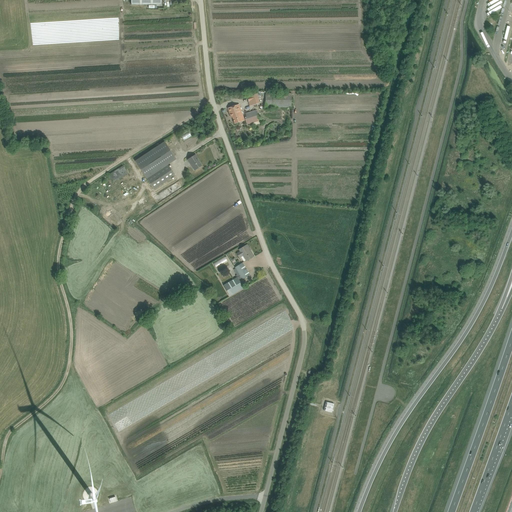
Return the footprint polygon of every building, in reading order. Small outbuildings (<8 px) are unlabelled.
[(249,106),(259,103),(256,91),(246,94),(249,106)] [(265,107),(291,107),(291,93),(265,93),(265,107)] [(232,106),(228,108),(231,118),(232,117),(235,124),(239,122),(242,121),(242,120),(240,115),(242,114),(239,104),(232,106)] [(246,125),(259,121),(256,110),(245,113),(246,117),(244,118),(246,125)] [(176,159),(165,142),(135,161),(154,189),(171,178),(175,175),(168,165),(176,159)] [(195,171),(202,166),(197,159),(198,158),(195,155),(187,160),(195,171)] [(116,183),(130,173),(125,166),(111,176),(116,183)] [(129,208),(133,204),(127,199),(124,204),(129,208)] [(243,255),(246,261),(253,257),(248,249),(249,248),(247,245),(239,250),(240,251),(237,254),(239,258),(243,255)] [(218,269),(229,263),(227,258),(215,264),(218,269)] [(223,285),(230,296),(244,288),(240,281),(250,275),(242,263),(238,265),(235,268),(235,269),(234,270),(237,275),(236,276),(237,278),(223,285)] [(326,402),(324,411),(332,412),(334,404),(326,402)] [(96,495),(96,494),(95,494),(95,493),(95,492),(94,492),(94,491),(93,491),(92,491),(91,491),(91,490),(90,490),(90,491),(89,491),(88,491),(88,492),(87,492),(87,493),(86,493),(86,494),(86,495),(86,496),(86,497),(86,498),(87,498),(87,499),(88,499),(88,500),(89,500),(90,500),(91,500),(92,500),(93,500),(94,500),(94,499),(95,499),(95,498),(95,497),(96,497),(96,496),(96,495)]
